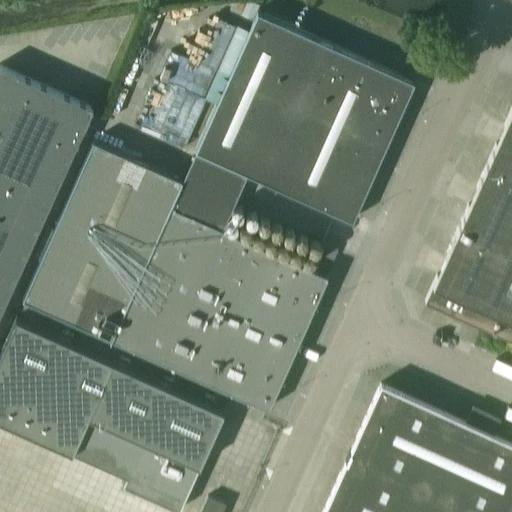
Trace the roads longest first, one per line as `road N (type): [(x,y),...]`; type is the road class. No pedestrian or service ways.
road 1 (unclassified): [(356,323),(498,0)]
road 2 (unclassified): [(273,511),(356,323)]
road 3 (unclassified): [(511,392),(356,323)]
